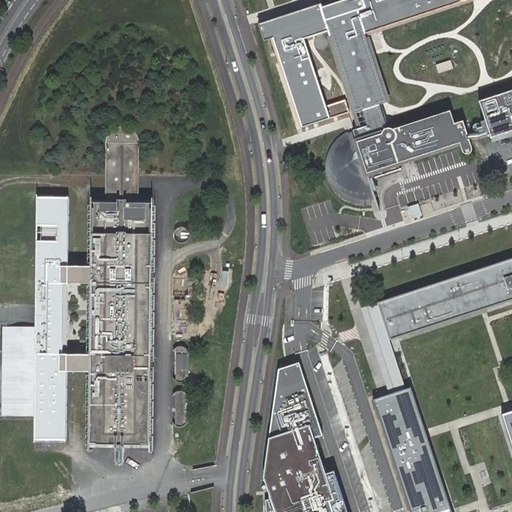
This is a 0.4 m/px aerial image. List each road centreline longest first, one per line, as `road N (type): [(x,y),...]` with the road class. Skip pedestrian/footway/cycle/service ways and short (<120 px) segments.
road 1 (tertiary): [(213,0),(253,130),(262,195),(229,511)]
road 2 (tertiary): [(272,267),(266,131),(225,0)]
road 3 (residential): [(272,267),(304,266),(511,197)]
road 4 (tertiary): [(240,511),(272,267)]
